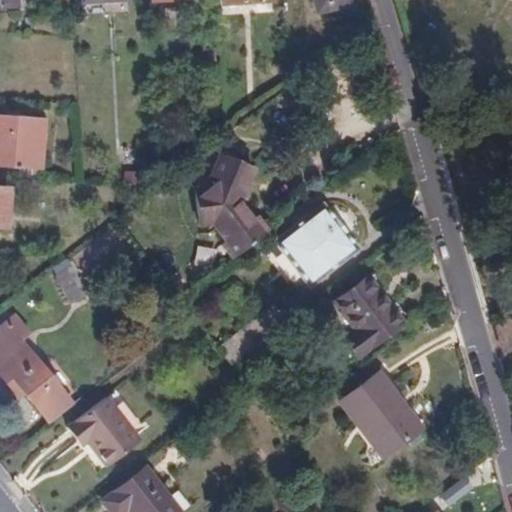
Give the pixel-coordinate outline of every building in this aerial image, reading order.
[(0,0),(0,9),(16,9),(15,0),(0,0)] [(348,9),(346,0),(312,0),(315,15),(348,9)] [(0,168),(40,170),(42,124),(0,121),(0,168)] [(226,240),(237,253),(270,227),(260,213),(255,216),(241,199),(256,163),(224,150),(213,176),(199,184),(204,218),(218,218),(232,236),(226,240)] [(121,185),(136,186),(137,174),(121,173),(121,185)] [(358,247),(323,204),(277,241),(310,285),(358,247)] [(82,295),(69,267),(53,272),(66,302),(82,295)] [(397,322),(364,280),(338,300),(343,308),(338,313),(353,330),(343,339),(355,356),(397,322)] [(270,304),(215,347),(229,366),(285,321),(270,304)] [(4,328),(18,348),(28,341),(13,321),(4,328)] [(40,429),(65,411),(18,348),(4,328),(0,330),(0,385),(8,396),(13,392),(19,399),(40,429)] [(420,427),(376,371),(342,400),(384,455),(420,427)] [(13,403),(19,399),(13,392),(8,396),(13,403)] [(104,400),(131,432),(141,424),(114,392),(104,400)] [(104,400),(103,399),(65,430),(79,447),(88,439),(109,465),(138,441),(131,432),(104,400)] [(178,511),(144,469),(102,502),(108,511),(123,511),(127,510),(128,511),(178,511)] [(461,477),(439,494),(448,506),(470,489),(461,477)]
